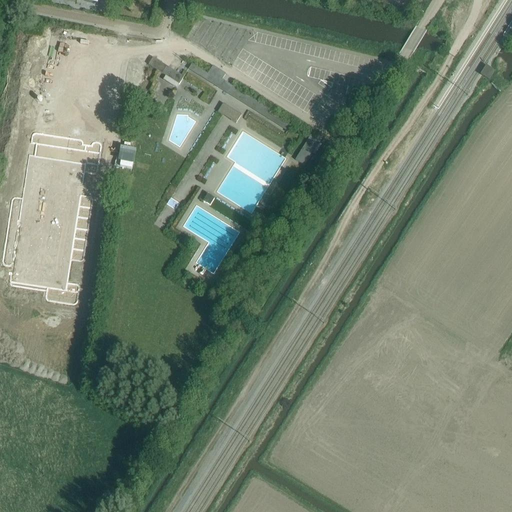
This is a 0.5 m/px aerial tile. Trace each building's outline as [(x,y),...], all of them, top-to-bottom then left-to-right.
[(489,80),(494,72),(486,67),(481,75),(489,80)] [(173,73),(171,77),(185,84),(186,80),(173,73)] [(257,102),(220,79),(218,82),(215,86),(253,109),(257,102)] [(34,133),(33,139),(32,144),(37,145),(35,156),(30,155),(23,199),(14,197),(2,267),(13,268),(10,287),(48,293),(46,302),(79,307),(82,286),(70,284),(73,262),(86,264),(96,198),(84,196),(87,173),(99,175),(104,144),(34,133)] [(304,166),(309,158),(320,142),(310,136),(306,143),(295,160),(304,166)]
